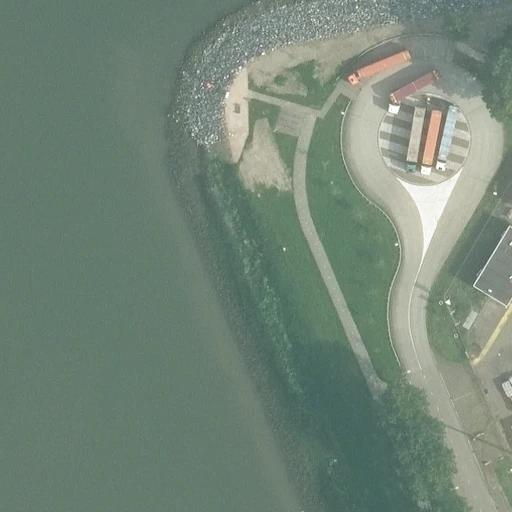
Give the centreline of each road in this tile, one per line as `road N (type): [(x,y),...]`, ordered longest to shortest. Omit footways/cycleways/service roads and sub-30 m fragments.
road 1 (unclassified): [(462,85),(429,73),(402,79),(380,98),(364,129),(370,174),(413,237),(416,275)]
road 2 (unclassified): [(480,511),(416,357),(409,331),(416,275)]
road 3 (unclassified): [(416,275),(467,198),(489,129),(481,102),(462,85)]
